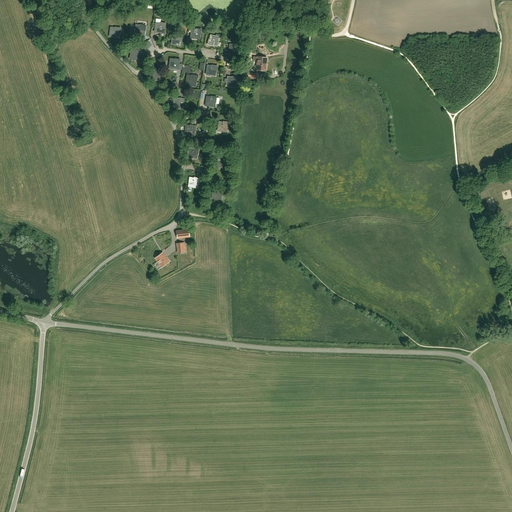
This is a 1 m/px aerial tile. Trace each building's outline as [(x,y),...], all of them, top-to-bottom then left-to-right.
[(154,32),(159,33),(164,33),(165,24),(160,23),(156,23),(154,32)] [(135,34),(139,35),(144,36),(146,26),(140,25),(136,25),(135,34)] [(114,38),(119,38),(120,28),(115,28),(111,27),(109,37),(114,37),(114,38)] [(196,34),(201,35),(201,30),(196,29),(192,29),(191,33),(190,38),(195,39),(196,34)] [(177,36),(172,36),(171,45),(176,45),(176,46),(181,47),(182,36),(177,36)] [(214,40),(209,39),(207,44),(213,46),(213,45),(217,46),(219,37),(215,36),(214,40)] [(230,45),(230,50),(229,50),(229,55),(235,55),(235,54),(239,54),(239,45),(234,45),(230,45)] [(134,60),(139,61),(141,51),(135,50),(131,50),(130,59),(134,60)] [(265,71),(267,58),(253,56),(253,60),(257,61),(256,70),(265,71)] [(169,68),(174,69),(173,69),(178,70),(180,60),(174,59),(170,59),(169,68)] [(211,71),(216,72),(217,66),(211,65),(211,66),(207,65),(206,74),(211,75),(211,71)] [(159,81),(160,76),(161,71),(155,70),(155,71),(151,70),(149,79),(154,80),(159,81)] [(195,86),(196,81),(196,76),(191,75),(191,76),(187,75),(185,84),(188,85),(195,86)] [(236,88),(237,83),(237,78),(232,77),(228,77),(226,86),(231,87),(236,88)] [(210,107),(215,108),(216,97),(211,97),(206,97),(205,106),(210,106),(210,107)] [(182,109),(183,105),(184,99),(178,98),(178,99),(174,98),(173,107),(182,109)] [(217,131),(222,132),(227,133),(228,128),(229,123),(223,122),(219,122),(217,131)] [(190,131),(195,131),(195,126),(190,125),(190,126),(186,125),(184,134),(189,135),(190,131)] [(193,154),(198,155),(199,149),(193,149),(189,149),(187,158),(192,158),(193,154)] [(221,163),(226,164),(227,159),(222,158),(217,158),(216,167),(221,168),(221,163)] [(193,183),(198,184),(199,178),(194,178),(189,177),(188,187),(193,187),(193,183)] [(222,195),(223,190),(217,189),(217,190),(213,189),(212,198),(216,199),(217,195),(222,195)] [(177,238),(186,237),(185,230),(176,231),(177,238)] [(184,241),(176,242),(176,252),(184,251),(184,241)] [(162,267),(169,262),(162,253),(155,258),(162,267)]
